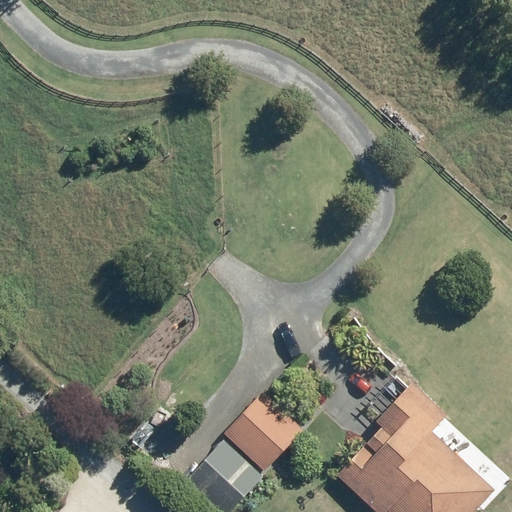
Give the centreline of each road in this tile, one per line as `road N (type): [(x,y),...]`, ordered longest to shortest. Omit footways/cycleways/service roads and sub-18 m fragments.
road 1 (track): [(5,0),(45,43),(99,58),(253,57),(330,98),(360,151),(374,198),(366,258),(187,449)]
road 2 (track): [(176,511),(0,364)]
